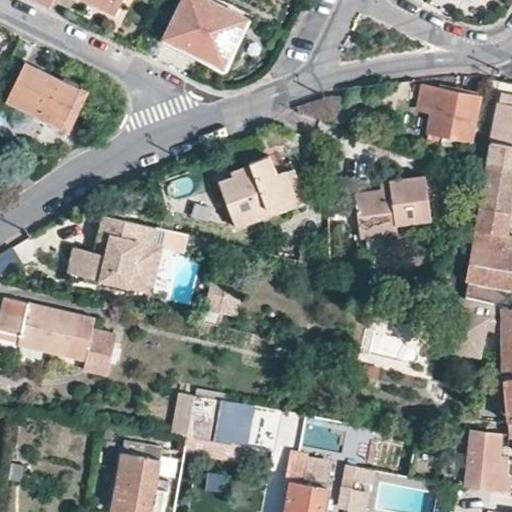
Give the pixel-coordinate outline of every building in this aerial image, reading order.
[(81,0),(115,17),(122,0),(81,0)] [(222,67),(241,30),(183,0),(182,0),(164,38),(222,67)] [(60,127),(76,93),(60,85),(63,79),(24,61),(6,100),(60,127)] [(60,85),(76,93),(79,87),(63,79),(60,85)] [(511,83),(504,82),(487,163),(511,168),(511,83)] [(479,98),(421,84),(416,110),(433,113),(431,124),(427,141),(454,147),(457,137),(470,139),(479,98)] [(84,96),(76,93),(60,127),(67,130),(84,96)] [(299,108),(301,113),(303,114),(345,123),(347,124),(351,98),(333,97),(325,99),(299,108)] [(410,137),(427,141),(431,124),(414,120),(410,137)] [(295,194),(281,162),(273,166),(267,154),(247,162),(248,166),(231,173),(232,177),(218,183),(236,227),(259,218),(256,210),(295,194)] [(288,159),(281,162),(295,194),(256,210),(259,218),(305,199),(288,159)] [(507,234),(511,199),(511,168),(487,163),(477,228),(507,234)] [(390,190),(379,191),(355,194),(360,238),(396,233),(395,226),(429,221),(428,213),(424,180),(424,177),(390,181),(390,190)] [(448,211),(444,177),(424,180),(428,213),(448,211)] [(379,182),(379,191),(390,190),(390,181),(379,182)] [(158,227),(103,215),(97,239),(109,242),(106,253),(95,250),(74,246),(68,274),(153,294),(157,271),(155,266),(150,263),(158,227)] [(507,234),(477,228),(468,292),(473,293),(475,284),(510,290),(511,276),(511,251),(505,250),(507,234)] [(109,242),(97,239),(95,250),(106,253),(109,242)] [(225,313),(232,280),(217,276),(209,309),(225,313)] [(511,291),(511,290),(510,290),(475,284),(473,293),(468,292),(467,298),(509,308),(511,291)] [(467,298),(456,296),(453,310),(452,310),(444,346),(480,354),(486,327),(505,332),(505,352),(505,361),(505,378),(511,377),(511,308),(509,308),(467,298)] [(86,357),(94,317),(5,298),(0,319),(0,331),(20,336),(18,343),(18,344),(45,351),(46,348),(86,357)] [(0,339),(18,343),(20,336),(0,331),(0,339)] [(225,400),(196,394),(192,413),(222,418),(225,400)] [(229,402),(221,437),(273,448),(275,439),(295,444),(301,418),(229,402)] [(222,418),(192,413),(188,435),(217,441),(222,418)] [(448,438),(455,429),(450,425),(443,435),(448,438)] [(470,447),(466,485),(494,490),(498,458),(500,433),(472,429),(471,439),(470,447)] [(124,511),(150,511),(161,459),(123,453),(113,510),(124,511)] [(332,462),(296,456),(291,482),(328,488),(332,462)] [(435,457),(433,465),(442,459),(435,457)] [(498,458),(494,490),(506,491),(509,460),(498,458)] [(337,511),(366,511),(374,471),(345,466),(337,511)] [(323,511),(328,488),(291,482),(286,511),(323,511)]
